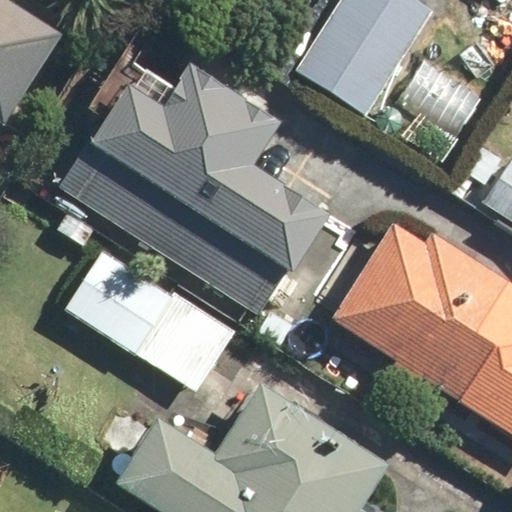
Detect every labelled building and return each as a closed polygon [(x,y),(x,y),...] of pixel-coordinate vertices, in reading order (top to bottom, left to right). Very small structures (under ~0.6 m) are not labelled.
[(431,10),(415,0),(339,0),(296,70),(367,113),(431,10)] [(0,136),(53,49),(0,16),(0,136)] [(114,100),(51,198),(256,330),(319,234),(243,184),(267,138),(179,81),(151,124),(114,100)] [(511,161),(510,160),(476,218),(511,239),(511,161)] [(511,290),(427,237),(418,251),(385,231),(321,332),(462,421),(511,343),(511,290)] [(232,338),(98,253),(58,317),(191,402),(232,338)] [(360,511),(384,475),(251,392),(206,463),(152,428),(104,500),(122,511),(360,511)]
